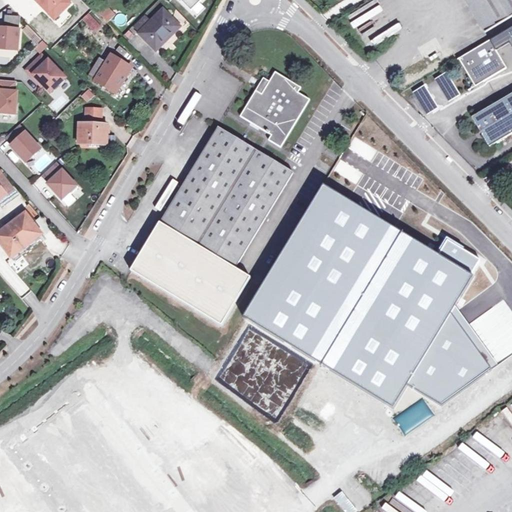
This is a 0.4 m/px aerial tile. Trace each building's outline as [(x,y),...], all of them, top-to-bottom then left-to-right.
[(67,0),(35,0),(54,19),(70,3),(67,0)] [(181,0),(192,11),(203,0),(181,0)] [(511,0),(464,0),(484,33),(511,16),(511,0)] [(112,11),(102,1),(95,8),(105,18),(112,11)] [(403,36),(414,46),(437,20),(426,9),(403,36)] [(146,17),(135,27),(155,47),(165,38),(167,41),(181,27),(164,10),(151,22),(146,17)] [(114,14),(112,11),(105,18),(108,21),(114,14)] [(102,27),(89,14),(84,19),(97,32),(102,27)] [(123,26),(126,17),(117,14),(114,23),(123,26)] [(0,47),(18,49),(20,16),(5,15),(4,28),(0,27),(0,47)] [(475,76),(479,83),(507,67),(503,61),(504,60),(502,56),(500,56),(497,50),(498,49),(511,41),(511,42),(511,26),(460,57),(473,78),(475,76)] [(47,46),(43,41),(36,49),(40,53),(47,46)] [(51,93),(66,78),(49,60),(48,61),(42,55),(26,70),(33,77),(34,75),(43,85),(51,93)] [(112,55),(107,63),(111,65),(115,57),(112,55)] [(101,59),(90,77),(116,93),(123,82),(128,74),(127,74),(131,67),(115,57),(111,65),(107,63),(101,59)] [(300,87),(275,71),(262,94),(255,90),(240,116),(271,135),(268,140),(280,146),(308,100),(297,92),(300,87)] [(34,75),(33,77),(42,86),(43,85),(34,75)] [(15,92),(16,82),(0,80),(0,113),(16,114),(18,92),(15,92)] [(511,93),(472,117),(489,147),(511,132),(511,93)] [(102,110),(87,109),(86,124),(80,124),(79,144),(107,145),(108,125),(101,125),(102,110)] [(41,149),(19,125),(6,137),(13,144),(11,146),(26,162),(41,149)] [(217,127),(160,222),(236,268),(293,172),(217,127)] [(56,162),(43,174),(50,182),(48,183),(62,199),(70,192),(72,194),(79,187),(56,162)] [(0,200),(14,189),(0,169),(0,200)] [(407,231),(368,207),(363,216),(346,206),(298,286),(283,278),(252,328),(266,337),(248,369),(315,410),(365,330),(380,339),(402,305),(386,295),(414,247),(402,240),(407,231)] [(26,214),(0,234),(0,241),(15,261),(35,246),(32,242),(42,234),(26,214)] [(251,277),(160,222),(131,270),(221,324),(251,277)]
